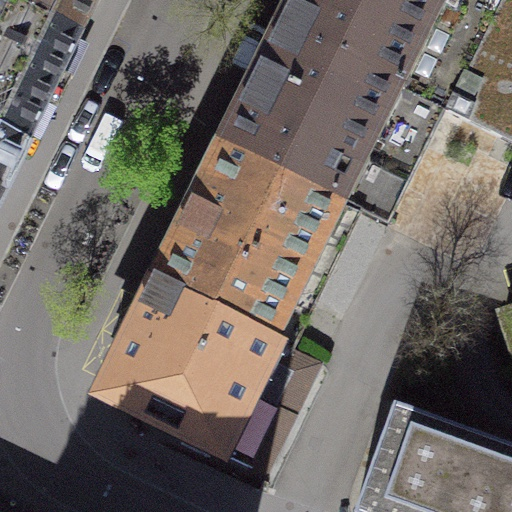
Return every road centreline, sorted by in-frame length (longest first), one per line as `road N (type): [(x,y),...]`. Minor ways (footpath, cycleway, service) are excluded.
road 1 (residential): [(180,0),(21,327),(10,388)]
road 2 (residential): [(150,511),(41,449),(23,427),(10,388)]
